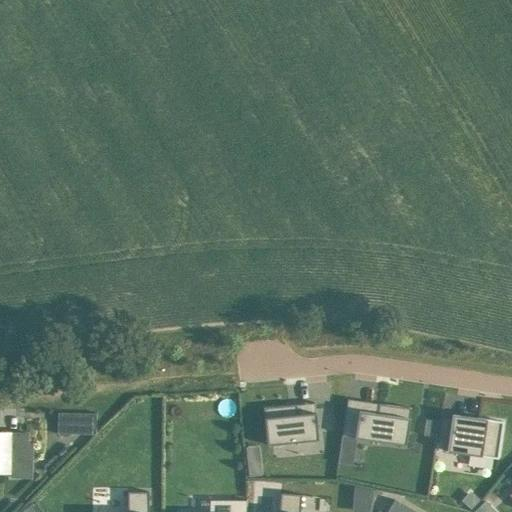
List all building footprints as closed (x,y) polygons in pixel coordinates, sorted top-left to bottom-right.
[(447,393),(447,413),(458,413),(458,393),(447,393)] [(349,399),(347,398),(342,436),(343,436),(406,445),(411,408),(385,404),(379,403),(378,409),(348,404),(349,399)] [(318,440),(314,402),(313,402),(313,408),(297,410),(296,404),(289,405),(263,407),(267,445),(318,440)] [(58,412),(57,432),(95,433),(96,413),(58,412)] [(503,421),(452,414),(447,450),(498,457),(503,421)] [(424,435),(436,437),(438,420),(426,419),(424,435)] [(0,472),(11,472),(11,481),(33,481),(34,446),(28,446),(28,433),(0,432),(0,472)] [(261,463),(248,465),(249,476),(262,475),(261,463)] [(148,511),(149,491),(127,491),(127,511),(148,511)] [(278,511),(300,511),(302,494),(280,493),(278,511)] [(473,494),(467,494),(462,500),(471,509),(479,499),(473,494)] [(474,511),(489,511),(493,509),(485,500),(474,511)] [(40,511),(32,502),(19,511),(40,511)]
